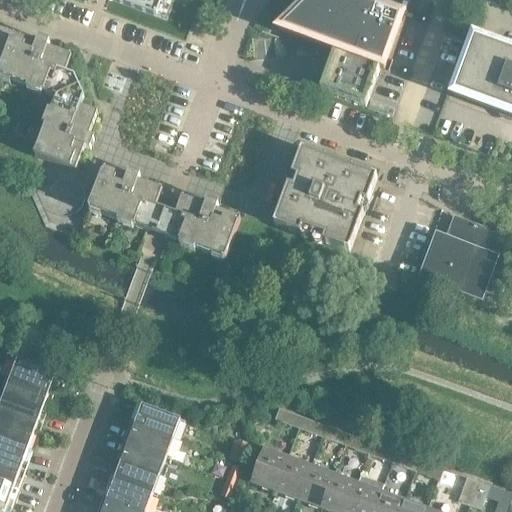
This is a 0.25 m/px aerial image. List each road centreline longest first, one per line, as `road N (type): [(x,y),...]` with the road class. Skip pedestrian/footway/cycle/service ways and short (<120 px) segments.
road 1 (unclassified): [(212,85),(7,7)]
road 2 (unclassified): [(395,154),(212,85)]
road 3 (unclassified): [(395,154),(450,0)]
road 4 (residential): [(58,511),(102,389)]
